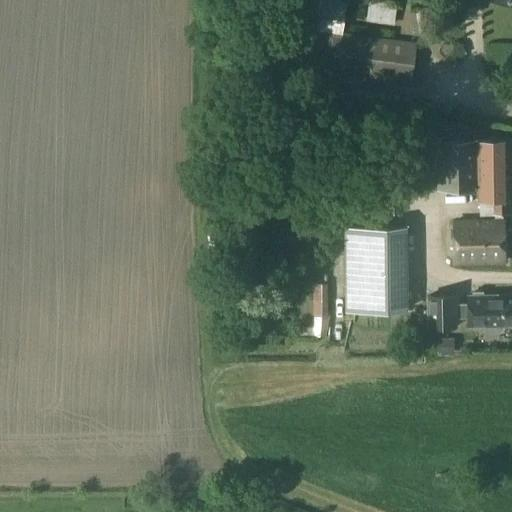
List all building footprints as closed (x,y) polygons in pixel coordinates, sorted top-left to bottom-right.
[(339,32),(343,0),(308,0),(304,29),(338,33),(339,32)] [(395,4),(370,0),(367,21),(392,25),(395,4)] [(304,29),(300,59),(334,64),(333,72),(411,82),(416,42),(413,42),(414,29),(395,27),(393,39),(339,32),(338,33),(304,29)] [(457,220),(458,262),(507,261),(506,212),(511,212),(511,139),(436,141),(437,189),(484,188),(484,199),(503,199),(503,220),(457,220)] [(268,250),(310,240),(305,217),(263,227),(268,250)] [(345,310),(405,309),(404,227),(344,228),(345,310)] [(307,283),(309,318),(322,318),(320,283),(307,283)] [(502,328),(502,324),(511,324),(511,293),(468,295),(468,302),(456,303),(456,295),(428,296),(429,327),(456,326),(456,317),(468,317),(468,325),(486,325),(486,329),(488,331),(500,331),(502,328)] [(307,327),(291,326),(290,337),(307,338),(307,327)]
